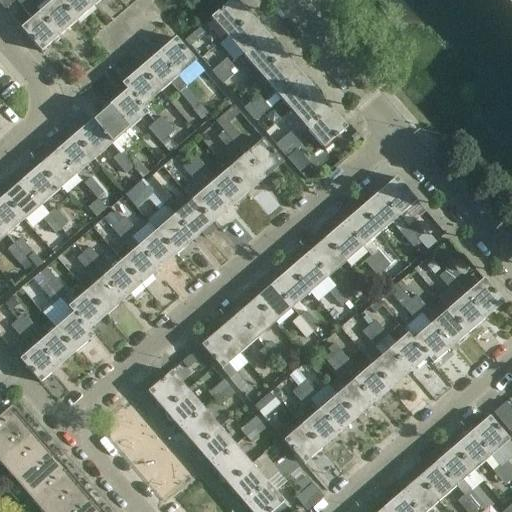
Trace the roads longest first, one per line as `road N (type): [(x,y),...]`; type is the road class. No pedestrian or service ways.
road 1 (residential): [(147,511),(83,439),(77,408),(397,133)]
road 2 (residential): [(325,511),(511,349)]
road 3 (residential): [(511,266),(397,133)]
road 4 (residential): [(397,133),(283,0)]
